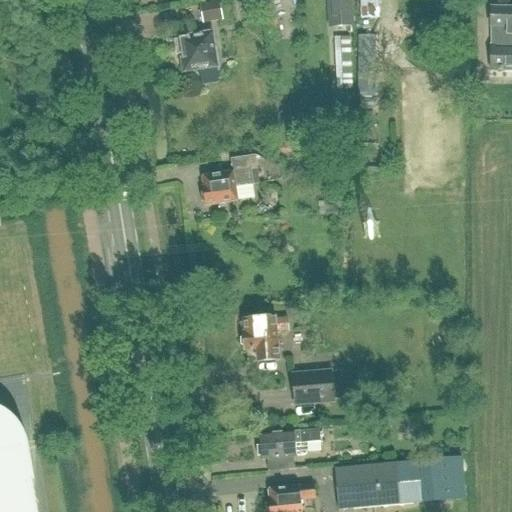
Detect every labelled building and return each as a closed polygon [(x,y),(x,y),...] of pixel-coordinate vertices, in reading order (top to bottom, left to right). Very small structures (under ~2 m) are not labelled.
[(351,0),(332,0),(334,29),(353,28),(351,0)] [(375,0),(361,0),(362,19),(376,19),(375,0)] [(199,6),(202,25),(223,21),(219,3),(199,6)] [(511,9),(492,9),(492,35),(511,35),(511,50),(492,50),(492,68),(511,68),(511,9)] [(372,24),(359,24),(359,74),(373,74),(372,24)] [(175,42),(177,55),(181,54),(184,72),(217,67),(211,34),(178,39),(178,41),(175,42)] [(331,53),(333,83),(351,82),(350,52),(331,53)] [(205,204),(206,207),(237,202),(235,189),(253,186),(251,171),(257,170),(255,157),(230,161),(231,173),(203,177),(205,188),(203,188),(203,190),(200,195),(201,202),(205,204)] [(245,352),(255,351),(256,365),(279,363),(277,334),(289,333),(288,319),(276,320),(276,318),(243,321),(244,334),(242,334),(243,337),(240,340),(240,345),(244,349),(245,352)] [(296,378),(299,405),(331,402),(328,375),(296,378)] [(25,441),(23,435),(25,434),(22,428),(17,422),(12,417),(7,413),(0,409),(0,408),(0,511),(38,511),(27,448),(25,441)] [(294,433),(259,436),(260,448),(257,449),(257,455),(260,457),(261,461),(296,458),(296,457),(304,456),(308,452),(307,444),(320,443),(319,431),(294,433)] [(334,470),(338,511),(422,504),(422,505),(464,501),(461,459),(419,463),(334,470)] [(268,490),(269,503),(265,503),(265,511),(301,511),(301,501),(316,500),(315,486),(268,490)]
